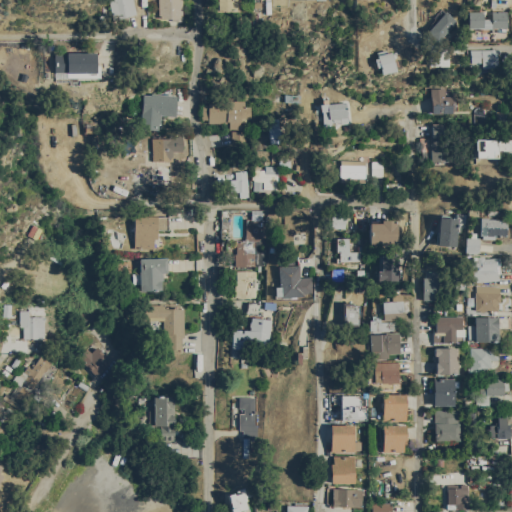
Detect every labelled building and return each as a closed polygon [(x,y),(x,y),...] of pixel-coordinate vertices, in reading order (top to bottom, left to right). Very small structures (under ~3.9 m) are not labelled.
[(108,0),(111,18),(134,15),(132,0),(108,0)] [(181,0),(156,0),(156,19),(181,19),(181,0)] [(216,0),(217,10),(237,10),(236,0),(216,0)] [(425,31),(436,41),(456,20),(445,10),(425,31)] [(466,11),(467,28),(506,27),(505,10),(490,11),(490,18),(482,18),(482,11),(466,11)] [(447,65),(447,47),(427,47),(428,66),(447,65)] [(373,52),(377,74),(393,71),(389,49),(373,52)] [(495,49),(469,49),(469,63),(481,63),(481,69),(496,68),(495,49)] [(53,72),(95,72),(95,52),(53,53),(53,72)] [(430,113),(452,113),(451,95),(444,95),(443,87),(429,88),(430,113)] [(174,116),(175,95),(142,93),(140,128),(159,129),(159,115),(174,116)] [(320,104),(322,126),(347,123),(345,101),(320,104)] [(201,102),(201,122),(227,122),(227,129),(239,129),(239,122),(248,122),(248,102),(201,102)] [(267,142),(278,142),(277,118),(266,119),(267,142)] [(431,161),(448,161),(448,123),(431,123),(431,161)] [(245,130),(231,130),(231,145),(245,145),(245,130)] [(171,160),(171,151),(182,151),(181,136),(151,137),(152,161),(171,160)] [(475,157),(497,157),(498,139),(475,139),(475,157)] [(364,178),(364,160),(338,159),(337,177),(364,178)] [(382,161),(371,161),(370,176),(382,177),(382,161)] [(277,189),(277,165),(263,165),(263,169),(252,169),(251,188),(277,189)] [(246,170),(228,171),(229,195),(247,194),(246,170)] [(134,214),(157,214),(157,216),(169,216),(169,229),(157,229),(157,238),(154,238),(154,248),(134,248),(134,214)] [(441,216),(441,214),(449,215),(449,217),(458,217),(457,245),(437,244),(436,243),(437,235),(438,235),(439,216),(441,216)] [(500,235),(500,236),(498,236),(498,235),(494,235),(494,238),(482,238),(482,235),(480,234),(480,217),(488,217),(488,218),(507,219),(506,236),(500,235)] [(269,237),(263,237),(256,240),(256,265),(236,266),(235,253),(237,253),(237,239),(245,239),(246,233),(246,218),(263,218),(263,222),(268,222),(269,237)] [(369,222),(381,222),(381,219),(397,219),(397,244),(369,243),(369,222)] [(350,251),(361,250),(361,260),(340,261),(340,262),(337,262),(336,238),(349,237),(350,251)] [(465,251),(466,237),(480,237),(479,251),(465,251)] [(377,270),(379,270),(379,254),(399,254),(399,280),(377,280),(377,270)] [(473,281),(471,261),(477,261),(477,256),(484,255),(484,258),(499,257),(500,265),(497,265),(498,280),(473,281)] [(167,257),(168,272),(164,272),(164,279),(162,279),(162,289),(157,289),(157,290),(154,290),(154,289),(141,290),(140,273),(138,273),(138,261),(140,261),(140,258),(167,257)] [(299,265),(300,277),(312,276),(313,292),(306,293),(306,294),(305,294),(305,296),(282,297),(282,295),(276,295),(275,286),(280,286),(279,266),(299,265)] [(331,281),(342,281),(342,268),(330,269),(331,281)] [(257,270),(257,296),(235,296),(235,285),(237,285),(237,270),(257,270)] [(423,275),(425,276),(425,270),(440,270),(440,300),(422,299),(423,275)] [(477,285),(500,286),(500,292),(501,292),(500,301),(498,301),(498,303),(499,303),(499,308),(498,308),(498,310),(491,310),(491,311),(488,311),(489,310),(484,310),(484,311),(480,311),(480,309),(476,309),(477,285)] [(411,299),(411,311),(404,312),(404,319),(384,320),(382,301),(411,299)] [(352,302),(352,304),(359,304),(359,309),(360,309),(360,311),(359,311),(359,315),(360,315),(360,322),(359,322),(359,325),(341,325),(342,302),(352,302)] [(185,337),(182,337),(181,349),(164,349),(164,320),(145,320),(145,304),(165,304),(165,308),(174,308),(174,306),(177,306),(177,307),(185,308),(185,337)] [(80,329),(75,314),(96,308),(101,322),(80,329)] [(43,338),(23,338),(23,326),(19,326),(19,310),(29,310),(29,315),(44,316),(43,338)] [(369,330),(369,319),(376,319),(376,316),(381,316),(381,321),(395,321),(395,325),(394,325),(394,330),(389,330),(369,330)] [(462,316),(462,317),(464,317),(464,320),(462,320),(462,327),(465,327),(465,335),(464,335),(464,342),(433,342),(433,331),(436,331),(436,316),(462,316)] [(498,341),(494,341),(494,342),(491,342),(491,341),(476,341),(475,316),(498,316),(498,341)] [(272,319),(269,347),(245,346),(245,348),(232,348),(233,329),(250,330),(250,326),(250,325),(250,322),(251,321),(252,317),(272,319)] [(388,353),(388,358),(371,358),(370,334),(386,333),(386,332),(399,331),(400,352),(388,353)] [(78,356),(87,347),(92,352),(98,346),(102,350),(100,352),(109,362),(96,375),(78,356)] [(458,373),(435,373),(435,347),(458,347),(458,373)] [(499,347),(499,359),(491,359),(491,367),(488,367),(488,373),(470,373),(470,371),(468,371),(468,367),(471,367),(471,347),(499,347)] [(18,384),(12,380),(20,369),(24,371),(28,365),(32,368),(33,366),(32,365),(33,363),(35,364),(41,355),(51,363),(45,371),(44,370),(32,388),(23,382),(21,385),(31,391),(19,409),(3,397),(6,392),(10,394),(18,384)] [(399,382),(391,382),(391,383),(388,383),(388,382),(381,382),(375,382),(374,362),(398,361),(399,382)] [(489,394),(489,404),(476,404),(476,394),(480,394),(480,377),(509,377),(509,389),(503,389),(503,394),(489,394)] [(434,378),(455,378),(454,405),(434,405),(434,378)] [(383,420),(383,393),(406,393),(406,420),(383,420)] [(341,420),(341,394),(361,394),(361,407),(365,407),(365,420),(341,420)] [(158,396),(158,395),(163,395),(163,396),(174,396),(174,405),(176,405),(176,415),(174,415),(175,439),(162,439),(162,425),(150,425),(150,409),(155,409),(155,396),(158,396)] [(255,424),(258,423),(258,440),(254,440),(254,437),(242,437),(242,430),(239,430),(239,412),(242,412),(242,408),(239,408),(239,396),(255,396),(255,424)] [(466,424),(466,407),(476,407),(476,424),(466,424)] [(435,440),(435,409),(459,409),(460,440),(435,440)] [(510,437),(497,437),(497,436),(490,437),(490,424),(497,424),(497,423),(501,423),(501,419),(507,419),(507,423),(510,423),(510,437)] [(330,424),(353,424),(353,451),(330,451),(330,424)] [(383,424),(406,424),(406,443),(403,443),(403,451),(383,451),(383,424)] [(330,483),(330,463),(332,463),(332,455),(353,455),(353,483),(330,483)] [(447,484),(462,484),(462,482),(467,482),(467,508),(446,508),(446,503),(447,503),(447,484)] [(231,511),(230,507),(232,507),(228,493),(234,491),(235,493),(238,492),(237,489),(245,486),(245,489),(251,487),(253,494),(247,496),(248,499),(245,500),(247,507),(239,510),(239,511),(231,511)] [(332,506),(333,488),(361,489),(360,507),(332,506)] [(286,511),(286,504),(294,505),(294,502),(307,502),(307,503),(309,503),(309,505),(308,505),(308,511),(286,511)] [(371,511),(371,502),(391,502),(391,511),(371,511)]
